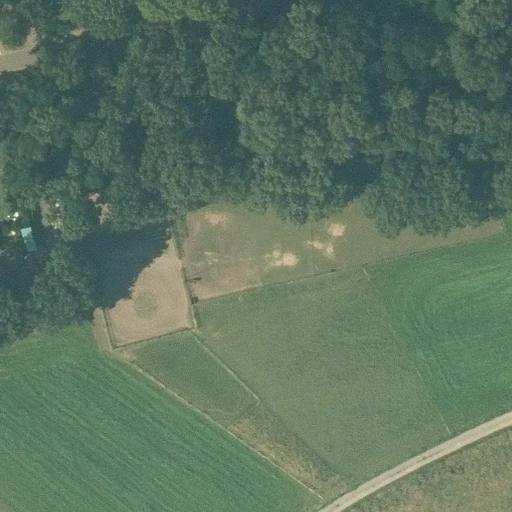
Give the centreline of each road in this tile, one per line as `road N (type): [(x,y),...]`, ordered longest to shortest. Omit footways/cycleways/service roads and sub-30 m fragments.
road 1 (unclassified): [(0,65),(256,0)]
road 2 (unclassified): [(511,427),(456,447),(339,511)]
